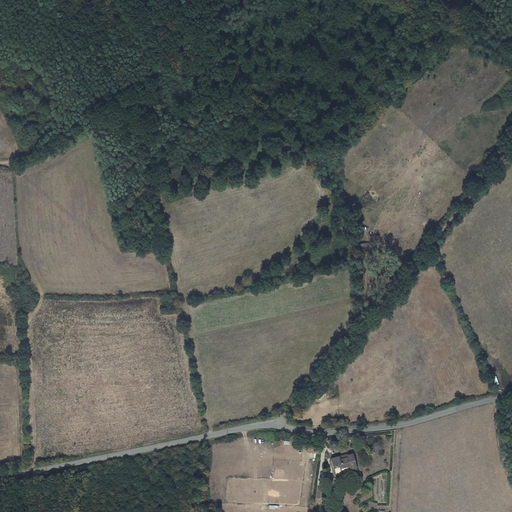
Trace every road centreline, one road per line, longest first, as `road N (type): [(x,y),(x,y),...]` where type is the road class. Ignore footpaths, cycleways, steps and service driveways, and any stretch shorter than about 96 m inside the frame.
road 1 (unclassified): [(511,398),(398,425),(327,432),(258,425),(0,477)]
road 2 (track): [(278,424),(511,143)]
road 3 (track): [(0,164),(33,157),(100,104),(263,0)]
road 4 (track): [(387,0),(428,8),(511,44)]
